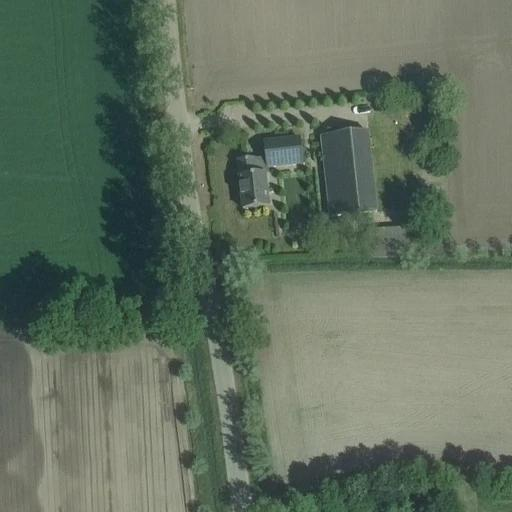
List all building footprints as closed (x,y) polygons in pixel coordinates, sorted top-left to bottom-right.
[(330,214),(377,208),(369,132),(321,137),(330,214)] [(265,142),(268,167),(301,163),(298,138),(265,142)] [(242,210),(268,208),(264,175),(255,176),(253,160),(237,162),(242,210)] [(438,164),(438,187),(458,186),(458,164),(438,164)] [(368,231),(368,258),(413,258),(413,248),(433,248),(433,245),(443,245),(443,227),(368,231)]
